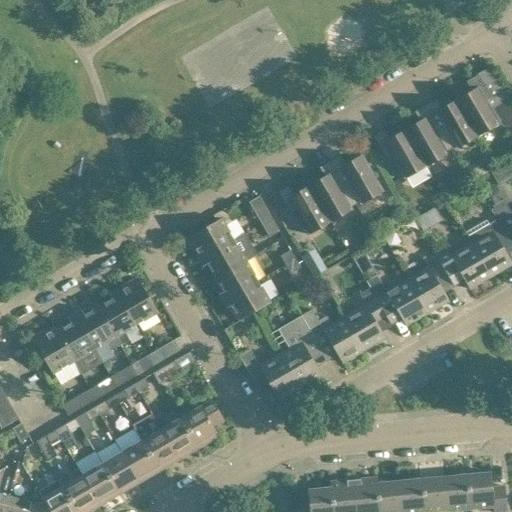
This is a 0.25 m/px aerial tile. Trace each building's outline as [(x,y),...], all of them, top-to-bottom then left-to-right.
[(472,91),(457,100),(479,136),(499,124),(504,127),(510,127),(511,125),(511,103),(491,67),(477,75),(477,76),(467,82),(472,91)] [(457,149),(479,136),(457,100),(442,108),(437,99),(426,105),(451,149),(455,146),(457,149)] [(421,121),(406,130),(427,166),(449,153),(447,151),(451,149),(426,105),(415,112),(421,121)] [(405,179),(427,166),(406,130),(391,138),(385,129),(375,135),(374,134),(373,135),(386,158),(391,155),(405,179)] [(341,155),(331,161),(356,204),(360,202),(361,204),(384,191),(363,154),(347,164),(341,155)] [(310,185),(331,222),(353,209),(352,207),(356,204),(331,161),(320,167),(325,177),(310,185)] [(499,186),(511,178),(511,165),(510,162),(492,173),(499,186)] [(310,185),(295,194),(290,185),(280,191),(279,190),(277,191),(291,214),(296,211),(310,235),(331,222),(310,185)] [(511,213),(511,211),(500,218),(511,238),(511,213)] [(259,219),(264,228),(275,222),(270,213),(259,219)] [(204,257),(236,239),(223,217),(187,238),(200,260),(204,258),(204,257)] [(511,238),(500,218),(489,224),(487,220),(466,232),(472,243),(491,276),(511,264),(511,262),(505,250),(511,245),(511,238)] [(275,222),(264,228),(270,237),(280,231),(275,222)] [(204,258),(216,278),(247,260),(256,255),(245,234),(236,239),(204,257),(204,258)] [(447,248),(436,255),(451,280),(455,286),(465,280),(470,289),(491,276),(472,243),(451,255),(447,248)] [(291,250),(281,256),(286,264),(297,258),(291,250)] [(441,286),(451,280),(436,255),(425,261),(429,268),(408,280),(428,313),(449,301),(441,286)] [(0,258),(0,281),(11,275),(1,258),(0,258)] [(302,267),(297,258),(286,264),(291,273),(302,267)] [(216,278),(228,299),(259,281),(247,260),(216,278)] [(377,275),(367,281),(371,288),(377,300),(388,318),(392,324),(402,318),(406,326),(428,313),(408,280),(387,292),(381,282),(377,275)] [(137,324),(141,322),(158,312),(138,277),(116,290),(119,295),(120,294),(137,324)] [(271,303),(259,281),(228,299),(240,320),(258,310),(271,303)] [(366,305),(345,317),(364,350),(386,338),(381,330),(377,324),(388,318),(377,300),(371,288),(360,294),(366,305)] [(112,299),(99,306),(116,337),(121,345),(129,340),(132,344),(143,337),(136,325),(137,324),(120,294),(119,295),(112,299)] [(85,314),(78,318),(95,349),(107,342),(112,350),(121,345),(116,337),(99,306),(85,314)] [(364,350),(345,317),(332,324),(327,316),(319,321),(312,310),(302,316),(314,336),(324,330),(343,363),(364,350)] [(301,387),(322,375),(317,367),(303,343),(314,336),(302,316),(291,322),(294,327),(282,334),(290,349),(281,354),(301,387)] [(57,330),(57,331),(75,361),(82,373),(103,361),(95,349),(78,318),(71,323),(57,330)] [(33,339),(43,356),(54,373),(75,361),(57,331),(57,330),(55,326),(33,339)] [(174,340),(149,355),(155,365),(181,350),(174,340)] [(279,400),(301,387),(281,354),(260,366),(250,350),(239,356),(254,381),(265,375),(279,400)] [(146,370),(155,365),(149,355),(140,360),(146,370)] [(160,384),(178,373),(172,362),(153,373),(160,384)] [(112,376),(118,386),(127,381),(138,375),(132,364),(121,370),(112,376)] [(104,381),(109,391),(118,386),(112,376),(104,381)] [(145,378),(135,384),(140,392),(150,386),(145,378)] [(125,390),(129,398),(140,392),(135,384),(125,390)] [(63,405),(69,415),(97,399),(91,388),(63,405)] [(213,400),(182,418),(199,448),(219,436),(214,428),(225,421),(213,400)] [(106,401),(96,407),(101,415),(110,409),(106,401)] [(0,423),(2,428),(19,418),(13,407),(0,414),(0,423)] [(90,421),(101,415),(96,407),(85,413),(90,421)] [(81,426),(76,418),(71,421),(65,424),(70,432),(81,426)] [(182,418),(162,429),(179,459),(199,448),(182,418)] [(142,419),(133,424),(142,441),(160,471),(179,459),(162,429),(152,435),(142,419)] [(22,441),(30,436),(22,423),(14,428),(22,441)] [(46,436),(51,444),(61,438),(56,430),(46,436)] [(142,441),(122,452),(140,482),(160,471),(142,441)] [(140,482),(122,452),(103,464),(120,494),(140,482)] [(103,464),(83,475),(100,505),(120,494),(103,464)] [(491,472),(467,474),(471,509),(493,507),(494,511),(507,511),(505,486),(493,487),(491,472)] [(445,477),(448,511),(471,509),(467,474),(445,477)] [(83,475),(63,487),(77,511),(89,511),(100,505),(83,475)] [(379,511),(380,511),(377,477),(354,479),(357,511),(377,511),(379,511)] [(380,511),(402,511),(400,481),(378,483),(377,477),(380,511)] [(445,477),(422,479),(425,511),(448,511),(445,477)] [(43,499),(33,505),(36,511),(77,511),(63,487),(59,479),(39,491),(43,498),(43,499)] [(357,511),(354,479),(332,481),(334,511),(357,511)] [(402,511),(425,511),(422,479),(400,481),(402,511)] [(334,511),(332,481),(331,482),(331,488),(308,490),(310,504),(297,506),(298,511),(334,511)] [(0,511),(6,511),(8,506),(10,496),(0,493),(0,511)] [(10,496),(8,506),(6,511),(36,511),(33,505),(31,505),(32,502),(10,496)]
